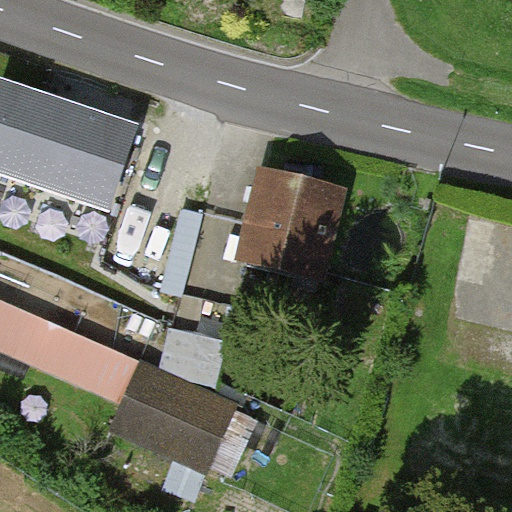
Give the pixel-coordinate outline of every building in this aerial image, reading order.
[(136,136),(5,92),(0,107),(0,175),(111,212),(136,136)] [(368,168),(272,145),(249,242),(345,265),(368,168)] [(467,273),(487,277),(499,223),(479,219),(467,273)] [(0,334),(127,390),(149,340),(0,275),(0,334)] [(215,456),(247,384),(149,340),(127,390),(117,412),(215,456)]
